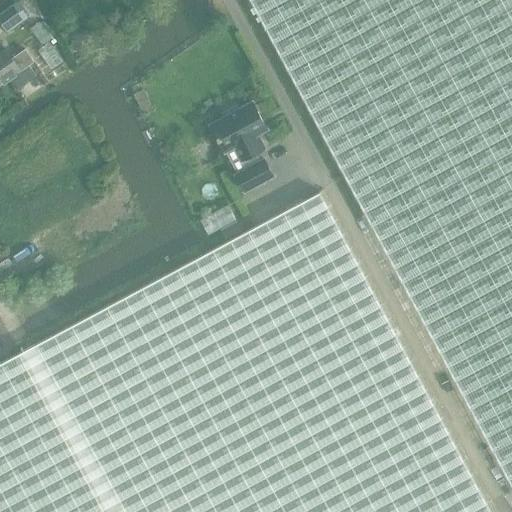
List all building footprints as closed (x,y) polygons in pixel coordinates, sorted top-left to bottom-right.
[(511,0),(250,0),(511,485),(511,0)] [(0,21),(7,32),(29,16),(18,1),(0,14),(0,21)] [(40,22),(31,29),(43,45),(52,39),(40,22)] [(73,26),(71,38),(93,42),(96,30),(73,26)] [(6,49),(0,53),(0,86),(10,79),(18,90),(37,76),(29,65),(35,61),(26,49),(12,59),(6,49)] [(169,99),(161,84),(141,95),(150,109),(169,99)] [(257,153),(265,148),(258,135),(268,129),(254,102),(240,109),(238,105),(223,113),(225,117),(211,125),(226,151),(235,147),(242,160),(243,160),(248,168),(238,174),(247,190),(274,176),(265,159),(261,161),(257,153)] [(21,183),(0,193),(0,201),(26,252),(53,239),(45,224),(82,205),(44,132),(8,157),(21,183)] [(492,511),(398,337),(321,192),(50,337),(0,363),(0,511),(492,511)] [(229,205),(202,220),(209,234),(237,220),(229,205)]
